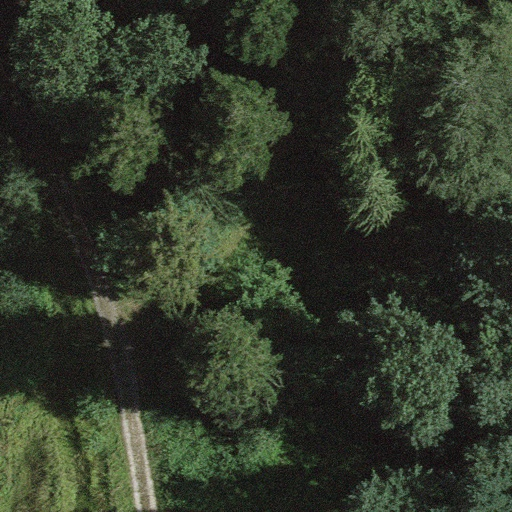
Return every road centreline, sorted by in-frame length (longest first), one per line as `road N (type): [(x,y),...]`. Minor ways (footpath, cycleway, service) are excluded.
road 1 (track): [(148,511),(95,263),(0,89)]
road 2 (track): [(321,0),(310,94),(280,166),(124,388)]
